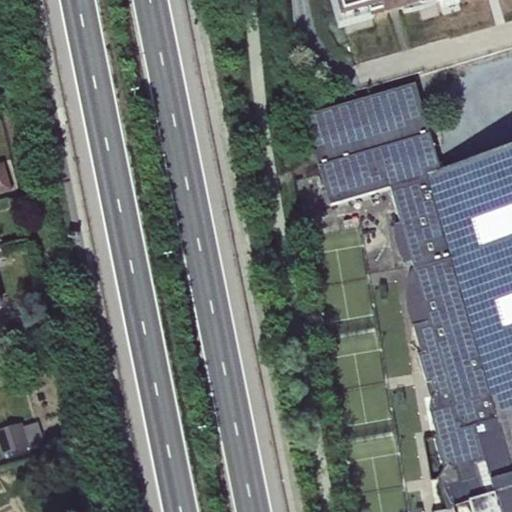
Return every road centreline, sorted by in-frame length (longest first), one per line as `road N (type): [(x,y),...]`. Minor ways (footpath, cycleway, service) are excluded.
road 1 (trunk): [(77,0),(181,511)]
road 2 (trunk): [(252,511),(148,0)]
